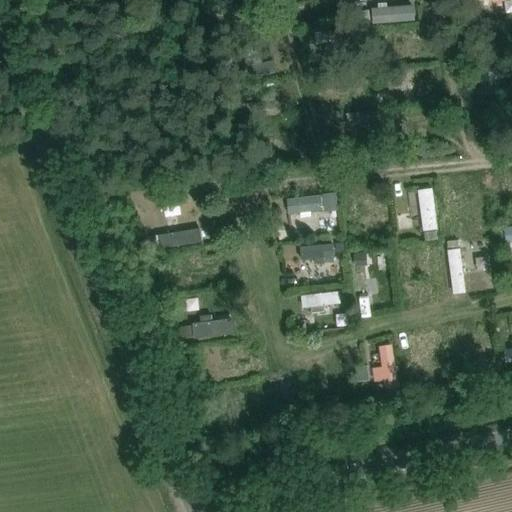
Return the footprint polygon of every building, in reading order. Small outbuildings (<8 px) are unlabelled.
[(382,23),(426,22),(425,0),(382,1),(382,23)] [(325,28),(324,40),(346,41),(346,29),(325,28)] [(411,80),(429,80),(430,63),(412,62),(411,80)] [(428,85),(412,85),(412,98),(429,98),(428,85)] [(432,212),(429,189),(421,190),(423,213),(432,212)] [(449,190),(433,190),(434,236),(450,235),(449,190)] [(336,197),(302,195),(300,220),(335,222),(336,197)] [(484,199),(490,231),(500,229),(494,198),(484,199)] [(384,200),(388,241),(404,240),(400,199),(384,200)] [(484,259),(499,258),(498,244),(482,245),(484,259)] [(369,264),(360,264),(361,294),(383,294),(382,250),(368,250),(369,264)] [(392,286),(406,286),(406,259),(392,259),(392,286)] [(200,296),(225,287),(219,270),(193,280),(200,296)] [(317,311),(357,310),(357,287),(317,288),(317,311)] [(218,343),(249,337),(245,314),(214,320),(218,343)] [(494,372),(507,372),(506,341),(493,341),(494,372)] [(394,348),(395,368),(387,368),(387,390),(411,390),(411,347),(394,348)] [(275,424),(272,412),(252,417),(255,429),(275,424)]
